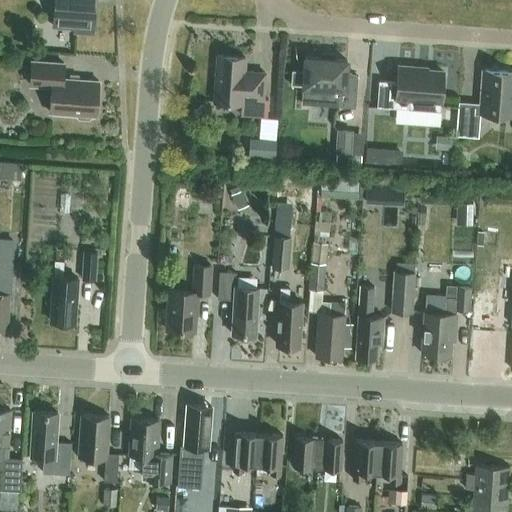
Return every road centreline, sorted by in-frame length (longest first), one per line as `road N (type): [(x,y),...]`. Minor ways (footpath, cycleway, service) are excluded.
road 1 (tertiary): [(511,400),(128,372)]
road 2 (unclassified): [(128,372),(150,68),(166,0)]
road 3 (residential): [(511,40),(326,27),(272,0)]
road 4 (tertiary): [(128,372),(0,364)]
